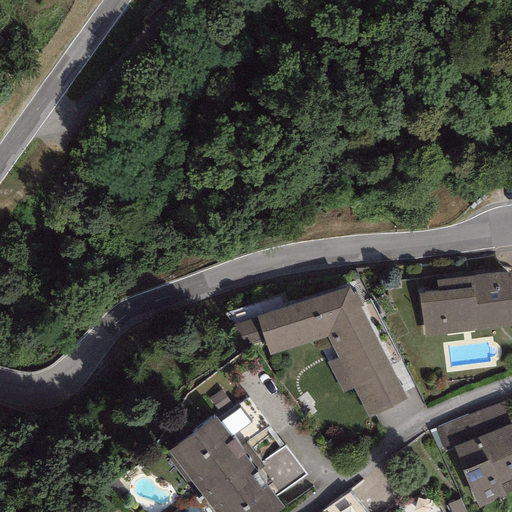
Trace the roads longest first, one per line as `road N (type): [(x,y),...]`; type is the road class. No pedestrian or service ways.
road 1 (unclassified): [(0,385),(33,388),(68,376),(132,314),(229,273),(328,252),(446,242),(511,220)]
road 2 (unclassified): [(114,0),(0,162)]
road 3 (unknown): [(335,486),(252,370)]
